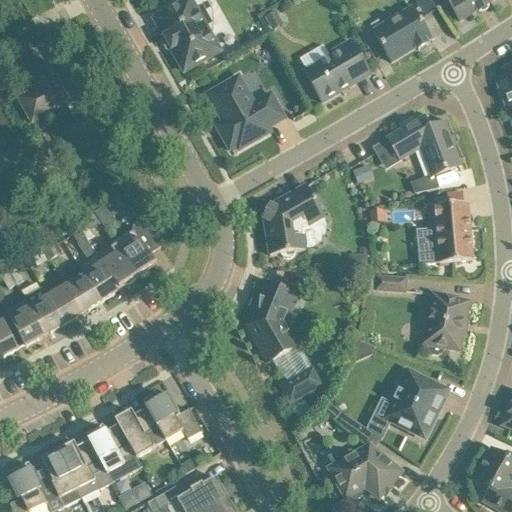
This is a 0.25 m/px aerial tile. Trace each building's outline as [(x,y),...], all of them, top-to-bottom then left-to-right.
[(209,0),(189,0),(172,10),(155,20),(185,72),(219,52),(212,39),(213,29),(214,21),(213,14),(212,7),(210,0),(209,0)] [(445,0),(460,22),(478,11),(479,13),(489,6),(488,4),(495,0),(445,0)] [(432,40),(421,23),(413,9),(373,33),(391,64),(417,49),(418,51),(428,46),(426,43),(432,40)] [(351,42),(329,54),(331,58),(304,73),(322,104),(371,76),(351,42)] [(23,78),(31,92),(16,101),(30,125),(71,102),(50,63),(23,78)] [(511,65),(503,71),(510,81),(499,86),(511,121),(511,65)] [(239,77),(224,85),(207,95),(222,123),(216,127),(230,151),(237,148),(239,152),(271,134),(269,129),(286,120),(271,95),(255,104),(239,77)] [(428,117),(370,150),(371,151),(388,141),(398,159),(422,148),(433,178),(458,168),(460,172),(461,171),(441,120),(440,120),(444,131),(434,134),(425,120),(429,118),(428,117)] [(264,218),(263,220),(264,221),(270,257),(281,255),(284,258),(287,259),(291,258),(294,256),(295,253),(306,251),(302,231),(324,218),(325,218),(317,204),(307,187),(271,207),(270,206),(269,208),(264,218)] [(436,230),(417,231),(420,267),(473,262),(470,228),(467,227),(467,223),(469,221),(468,204),(434,207),(436,230)] [(95,214),(105,230),(116,223),(106,207),(95,214)] [(139,280),(149,273),(150,270),(154,267),(155,269),(157,267),(150,256),(161,249),(154,238),(143,219),(134,225),(133,232),(115,245),(139,280)] [(88,226),(81,231),(87,242),(95,237),(88,226)] [(81,231),(73,236),(80,246),(87,242),(81,231)] [(57,245),(45,252),(50,260),(62,253),(57,245)] [(115,245),(106,250),(97,256),(120,292),(139,280),(115,245)] [(38,267),(50,260),(45,252),(33,259),(38,267)] [(120,292),(97,256),(79,268),(102,304),(115,295),(120,292)] [(79,268),(61,279),(66,287),(83,315),(102,304),(79,268)] [(18,270),(10,274),(16,285),(24,281),(18,270)] [(7,289),(16,285),(10,274),(2,278),(7,289)] [(407,297),(408,281),(376,279),(375,294),(407,297)] [(254,309),(247,327),(268,364),(271,362),(289,384),(312,371),(298,346),(285,324),(296,297),(264,283),(258,299),(259,299),(260,298),(262,300),(261,311),(255,310),(255,309),(254,309)] [(83,315),(66,287),(48,298),(64,327),(83,315)] [(25,302),(29,309),(45,338),(64,327),(48,298),(42,289),(24,299),(25,302)] [(432,356),(438,357),(441,355),(444,353),(445,350),(460,353),(469,303),(450,300),(431,294),(424,324),(426,326),(423,346),(428,347),(429,352),(432,356)] [(45,338),(29,309),(25,302),(6,313),(25,349),(45,338)] [(0,361),(18,352),(10,334),(4,323),(0,324),(0,361)] [(355,344),(349,361),(355,364),(370,357),(372,350),(355,344)] [(289,384),(282,388),(290,403),(321,386),(312,371),(289,384)] [(440,389),(422,380),(408,373),(385,420),(424,439),(435,418),(432,417),(437,408),(439,410),(440,407),(439,406),(438,408),(432,405),(440,389)] [(162,399),(160,395),(143,405),(158,429),(166,442),(182,432),(188,442),(203,434),(190,411),(180,416),(169,395),(162,399)] [(294,410),(300,420),(310,414),(304,404),(294,410)] [(511,405),(503,427),(511,430),(511,405)] [(330,406),(322,416),(334,425),(351,438),(358,427),(342,415),(330,406)] [(145,436),(132,413),(115,422),(129,446),(137,459),(155,449),(154,448),(165,442),(166,442),(158,429),(145,436)] [(103,429),(87,438),(100,462),(111,484),(142,469),(137,459),(129,446),(118,452),(117,451),(116,452),(103,429)] [(86,468),(74,444),(58,453),(81,499),(111,484),(100,462),(88,468),(88,467),(86,468)] [(343,463),(329,470),(346,500),(350,497),(353,500),(356,501),(359,500),(361,498),(362,494),(361,491),(366,488),(379,500),(401,474),(396,470),(386,461),(376,452),(370,447),(366,450),(355,456),(355,455),(354,455),(354,454),(353,454),(352,453),(351,453),(350,453),(349,453),(348,453),(347,453),(347,454),(346,454),(345,455),(344,456),(344,457),(343,457),(343,458),(343,459),(343,460),(343,461),(343,462),(343,463)] [(473,482),(489,491),(483,503),(498,511),(511,511),(511,492),(510,492),(511,488),(511,461),(492,450),(473,482)] [(58,453),(42,461),(54,484),(41,491),(48,506),(50,511),(61,511),(83,502),(81,499),(58,453)] [(22,499),(22,501),(10,506),(12,511),(34,511),(48,506),(41,491),(29,467),(12,475),(23,499),(22,499)] [(176,488),(154,501),(160,511),(178,502),(183,511),(202,511),(227,498),(216,479),(203,486),(202,485),(191,491),(192,493),(182,499),(176,488)] [(145,484),(119,498),(125,510),(151,496),(145,484)] [(202,511),(234,511),(227,498),(202,511)]
